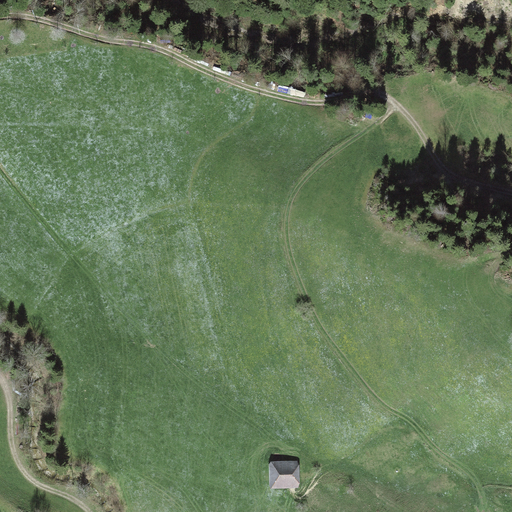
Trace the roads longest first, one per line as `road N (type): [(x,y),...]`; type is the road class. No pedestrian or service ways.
road 1 (track): [(0,16),(155,47),(299,101),(378,93),(410,117),(445,170),(511,191)]
road 2 (track): [(484,511),(482,490),(468,474),(352,370),(317,322),(288,245),(287,209),(296,190),(394,102)]
road 3 (track): [(0,379),(18,466),(88,511)]
